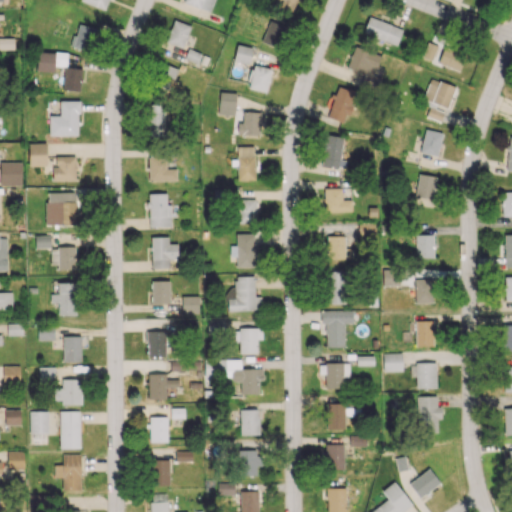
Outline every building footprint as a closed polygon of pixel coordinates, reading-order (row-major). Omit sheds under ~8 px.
[(107,0),(79,0),(103,10),(107,0)] [(183,0),(183,3),(210,11),(213,0),(183,0)] [(295,0),(271,0),(271,3),(294,8),(295,0)] [(362,33),(396,46),(402,29),(368,16),(362,33)] [(189,24),(172,20),(165,43),(182,48),(189,24)] [(285,27),(269,20),(260,42),(277,49),(285,27)] [(70,46),(89,51),(95,29),(77,23),(70,46)] [(14,49),(13,38),(0,37),(0,43),(0,49),(14,49)] [(422,57),(432,60),(437,46),(426,42),(422,57)] [(247,64),(251,47),(236,44),(232,61),(247,64)] [(373,75),(380,54),(353,46),(346,68),(364,74),(361,83),(376,88),(380,76),(373,75)] [(460,70),(464,53),(442,47),(437,64),(460,70)] [(53,71),(54,65),(66,66),(66,52),(36,51),(36,71),(53,71)] [(169,86),(176,69),(163,63),(155,80),(169,86)] [(247,88),(265,92),(271,69),(253,64),(247,88)] [(80,91),(81,68),(63,67),(62,90),(80,91)] [(447,107),(454,86),(429,78),(422,99),(447,107)] [(354,92),(337,86),(327,117),(344,123),(354,92)] [(217,114),(233,116),(236,93),(220,91),(217,114)] [(48,116),(48,135),(77,135),(78,100),(59,100),(59,116),(48,116)] [(445,107),(429,103),(425,117),(440,121),(445,107)] [(146,138),(165,138),(165,105),(146,105),(146,138)] [(261,112),(238,111),(237,134),(260,135),(261,112)] [(442,133),(425,128),(418,151),(436,156),(442,133)] [(345,160),(339,160),(342,137),(325,134),(320,165),(344,169),(345,160)] [(46,165),(45,143),(27,143),(28,166),(46,165)] [(236,179),(253,180),(254,146),(237,146),(236,179)] [(148,181),(176,180),(176,168),(165,169),(165,155),(147,155),(148,181)] [(75,180),(74,156),(55,156),(55,166),(51,166),(52,181),(75,180)] [(0,185),(21,185),(21,162),(0,162),(0,185)] [(435,176),(417,174),(414,203),(431,205),(435,176)] [(323,188),(324,212),(351,211),(351,200),(342,200),(342,194),(347,194),(347,188),(323,188)] [(75,224),(75,190),(45,191),(45,225),(75,224)] [(511,191),(500,192),(501,216),(511,215),(511,191)] [(148,226),(170,226),(170,204),(166,204),(165,193),(147,193),(148,226)] [(255,224),(256,199),(237,199),(236,223),(255,224)] [(374,223),(358,222),(357,238),(374,238),(374,223)] [(255,233),(235,233),(236,267),(255,267),(255,233)] [(511,234),(503,235),(504,268),(511,267),(511,234)] [(34,248),(49,248),(49,235),(34,235),(34,248)] [(326,262),(344,262),(343,235),(325,236),(326,262)] [(414,258),(432,258),(432,235),(415,235),(414,258)] [(167,236),(150,237),(150,268),(177,267),(176,243),(167,243),(167,236)] [(75,248),(50,247),(49,268),(74,269),(75,248)] [(382,286),(398,285),(398,270),(381,270),(382,286)] [(327,304),(345,303),(343,271),(326,271),(327,304)] [(253,276),(234,276),(234,288),(225,288),(225,298),(227,298),(227,310),(261,309),(261,296),(253,296),(253,276)] [(414,303),(433,303),(432,279),(413,279),(414,303)] [(168,303),(168,280),(150,280),(151,304),(168,303)] [(75,315),(74,282),(57,282),(57,293),(49,294),(49,303),(57,303),(57,315),(75,315)] [(0,291),(0,300),(0,309),(11,309),(11,292),(0,291)] [(181,296),(181,313),(198,313),(198,295),(181,296)] [(320,311),(320,323),(324,323),(325,347),(343,347),(342,323),(351,323),(351,310),(320,311)] [(414,321),(415,346),(433,346),(432,320),(414,321)] [(7,335),(21,335),(21,323),(6,324),(7,335)] [(511,324),(501,325),(500,350),(511,350),(511,324)] [(36,340),(53,340),(53,325),(36,326),(36,340)] [(238,353),(256,353),(256,338),(261,338),(261,327),(238,328),(238,353)] [(164,331),(146,331),(146,357),(165,357),(164,331)] [(62,362),(80,361),(80,335),(61,336),(62,362)] [(382,371),(401,371),(401,353),(382,353),(382,371)] [(258,394),(258,368),(239,368),(239,359),(203,359),(203,372),(230,372),(230,382),(239,382),(239,394),(258,394)] [(323,388),(342,388),(342,370),(348,370),(348,363),(324,362),(323,388)] [(435,362),(409,363),(409,376),(415,376),(415,388),(436,388),(435,362)] [(19,365),(0,366),(1,388),(7,388),(7,383),(19,383),(19,365)] [(511,392),(511,365),(503,365),(502,392),(511,392)] [(54,367),(37,366),(37,381),(54,381),(54,367)] [(166,399),(166,386),(174,387),(174,376),(147,375),(146,399),(166,399)] [(80,403),(80,379),(61,379),(61,387),(53,387),(53,404),(80,403)] [(436,396),(416,396),(417,432),(436,432),(436,418),(440,418),(440,406),(436,406),(436,396)] [(344,429),(343,403),(325,403),(326,429),(344,429)] [(511,407),(502,408),(503,435),(511,434),(511,407)] [(19,409),(0,409),(0,424),(19,424),(19,409)] [(239,435),(258,435),(259,409),(239,409),(239,435)] [(47,433),(47,411),(29,411),(29,433),(47,433)] [(79,411),(58,411),(59,448),(79,448),(79,411)] [(166,442),(167,416),(149,416),(148,442),(166,442)] [(348,445),(365,445),(365,436),(349,435),(348,445)] [(343,444),(325,443),(325,469),(342,470),(343,444)] [(238,449),(237,475),(258,476),(258,450),(238,449)] [(23,468),(23,450),(6,451),(7,469),(23,468)] [(79,490),(80,454),(62,453),(61,465),(53,465),(53,477),(62,477),(61,490),(79,490)] [(168,460),(150,460),(150,485),(168,485),(168,460)] [(439,484),(429,468),(408,482),(417,497),(439,484)] [(380,491),(387,498),(368,511),(401,511),(411,505),(393,481),(380,491)] [(217,482),(217,494),(233,494),(233,482),(217,482)] [(344,511),(344,488),(326,488),(325,511),(344,511)] [(238,511),(256,511),(257,491),(239,490),(238,511)] [(149,493),(149,511),(167,511),(166,493),(149,493)]
